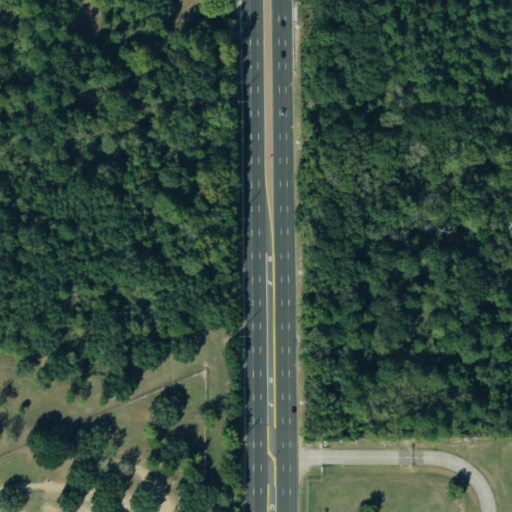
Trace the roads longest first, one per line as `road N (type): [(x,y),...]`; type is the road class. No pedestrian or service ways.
road 1 (primary): [(252,0),(254,511)]
road 2 (primary): [(281,511),(279,0)]
